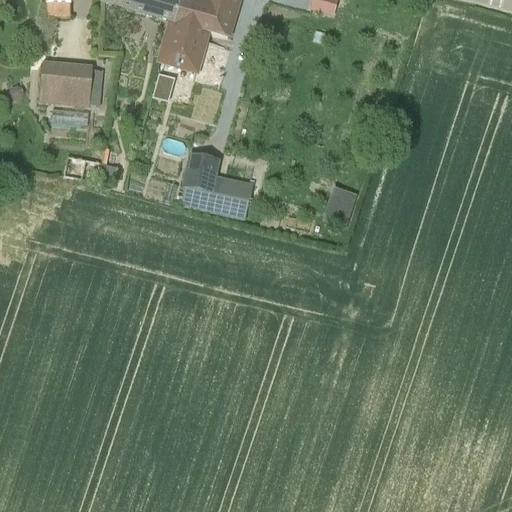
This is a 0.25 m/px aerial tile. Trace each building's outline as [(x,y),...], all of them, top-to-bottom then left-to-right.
[(102,0),(100,6),(165,23),(156,61),(159,62),(160,62),(171,25),(173,26),(178,6),(177,6),(157,0),(102,0)] [(224,41),(227,42),(234,17),(233,17),(237,0),(203,0),(201,8),(178,1),(177,6),(178,6),(173,26),(171,25),(160,62),(159,62),(158,67),(175,72),(174,74),(176,75),(177,72),(194,77),(200,53),(203,40),(209,41),(210,39),(224,43),(224,41)] [(312,0),(309,14),(333,20),(338,0),(312,0)] [(37,107),(88,111),(91,72),(41,68),(37,107)] [(160,78),(154,101),(169,105),(176,82),(160,78)] [(67,162),(63,180),(97,187),(101,169),(103,154),(91,151),(89,166),(67,162)] [(181,191),(211,197),(249,205),(252,189),(215,181),(218,165),(188,159),(181,191)] [(101,169),(97,187),(116,191),(120,172),(101,169)] [(348,232),(358,197),(334,190),(324,225),(348,232)]
